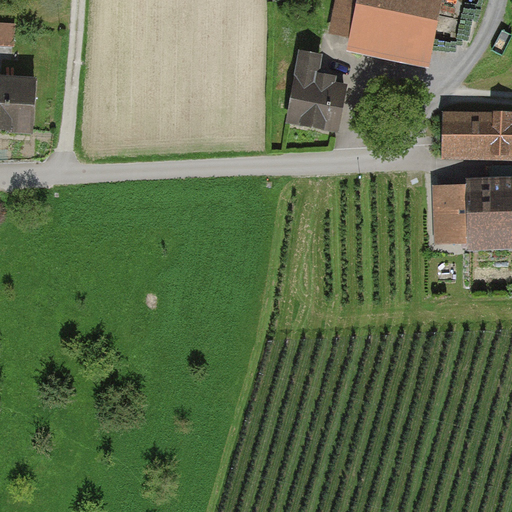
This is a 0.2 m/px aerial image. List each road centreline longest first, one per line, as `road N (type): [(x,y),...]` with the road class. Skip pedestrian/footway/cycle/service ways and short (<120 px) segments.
road 1 (unclassified): [(0,177),(397,165)]
road 2 (track): [(480,0),(464,59),(418,115),(397,165)]
road 3 (track): [(81,0),(66,174)]
